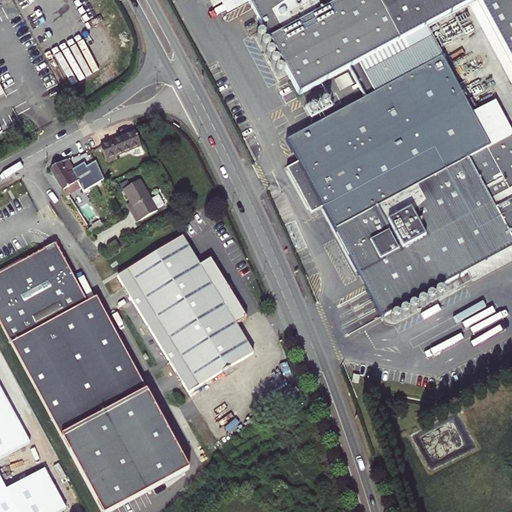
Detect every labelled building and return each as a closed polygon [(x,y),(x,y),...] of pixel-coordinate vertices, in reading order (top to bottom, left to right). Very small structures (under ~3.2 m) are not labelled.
[(410,35),(390,0),(245,0),(298,96),(348,69),(410,35)] [(390,0),(410,35),(424,27),(474,0),(475,0),(480,8),(490,5),(502,0),(390,0)] [(511,10),(511,0),(502,0),(490,5),(480,8),(495,36),(492,21),(508,12),(511,10)] [(466,103),(462,97),(440,56),(364,99),(286,141),(297,163),(286,169),(310,214),(322,208),(380,318),(468,271),(511,247),(511,246),(511,10),(508,12),(492,21),(495,36),(511,67),(511,198),(495,208),(490,199),(509,189),(486,148),(490,146),(472,114),(466,103)] [(364,99),(440,56),(424,27),(410,35),(348,69),(364,99)] [(471,100),(466,103),(472,114),(477,112),(471,100)] [(135,131),(100,146),(107,163),(116,159),(115,155),(140,145),(135,131)] [(50,171),(65,198),(81,189),(83,192),(90,188),(84,177),(78,181),(66,160),(51,167),(50,171)] [(89,164),(81,168),(87,179),(95,175),(89,164)] [(136,213),(132,215),(136,223),(157,210),(140,180),(129,186),(122,190),(130,203),(136,213)] [(87,203),(76,210),(81,216),(91,209),(87,203)] [(126,205),(132,215),(136,213),(130,203),(126,205)] [(91,209),(81,216),(83,219),(93,212),(91,209)] [(208,291),(199,266),(184,241),(182,237),(116,277),(188,393),(239,362),(224,358),(208,324),(228,314),(215,287),(208,291)] [(87,303),(55,244),(21,262),(19,259),(0,269),(0,323),(102,511),(110,511),(189,469),(96,298),(87,303)] [(511,247),(468,271),(473,280),(511,258),(511,247)] [(210,259),(199,266),(208,291),(215,287),(228,314),(208,324),(224,358),(239,362),(253,353),(235,325),(246,318),(242,309),(240,308),(235,301),(236,298),(234,298),(231,293),(233,290),(229,284),(225,284),(222,279),(223,277),(220,276),(215,269),(216,267),(214,263),(212,263),(210,259)] [(0,459),(29,443),(0,389),(0,459)] [(0,493),(0,511),(59,511),(65,509),(43,470),(0,493)]
